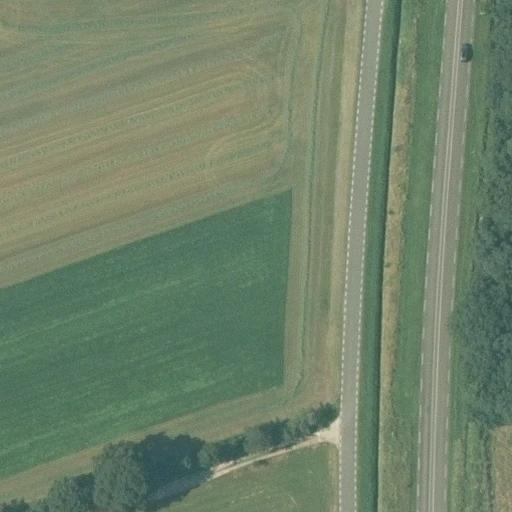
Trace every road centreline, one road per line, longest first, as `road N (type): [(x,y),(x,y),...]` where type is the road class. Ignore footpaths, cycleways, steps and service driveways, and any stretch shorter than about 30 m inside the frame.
road 1 (primary): [(437,511),(439,348),(465,0)]
road 2 (unclassified): [(373,0),(352,295),(349,511)]
